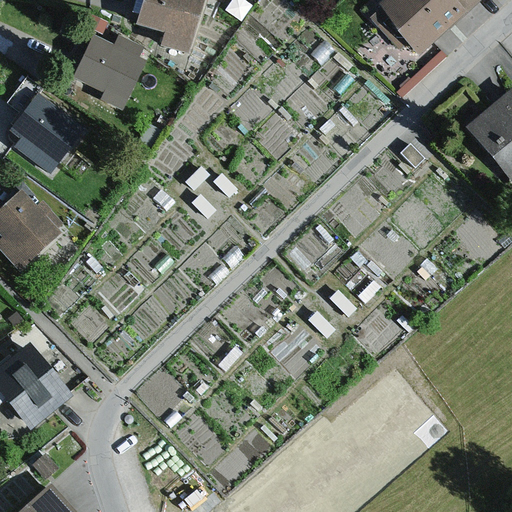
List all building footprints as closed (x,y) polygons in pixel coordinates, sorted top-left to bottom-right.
[(135,0),(129,23),(156,31),(152,47),(181,55),(196,0),(135,0)] [(239,0),(228,0),(222,11),(239,22),(249,6),(239,0)] [(374,0),(371,3),(377,10),(368,18),(397,50),(405,43),(415,53),(460,13),(449,0),(374,0)] [(449,0),(460,13),(463,15),(478,0),(449,0)] [(90,15),(84,27),(101,35),(107,23),(90,15)] [(110,47),(89,36),(69,78),(103,95),(100,100),(119,110),(143,64),(136,61),(142,49),(115,36),(110,47)] [(438,51),(394,92),(400,98),(444,57),(438,51)] [(4,103),(17,113),(32,93),(40,82),(27,73),(4,103)] [(511,92),(509,89),(462,129),(511,187),(511,92)] [(81,129),(32,93),(17,113),(3,131),(15,140),(9,147),(46,174),(81,129)] [(146,124),(137,140),(149,147),(157,131),(146,124)] [(408,145),(398,155),(413,170),(423,161),(408,145)] [(31,207),(15,190),(0,204),(0,254),(15,270),(55,232),(53,230),(31,207)] [(39,199),(31,207),(53,230),(61,223),(39,199)] [(0,401),(22,430),(64,397),(22,344),(0,360),(0,401)] [(42,456),(31,465),(44,480),(55,471),(42,456)] [(70,511),(45,484),(14,511),(70,511)]
